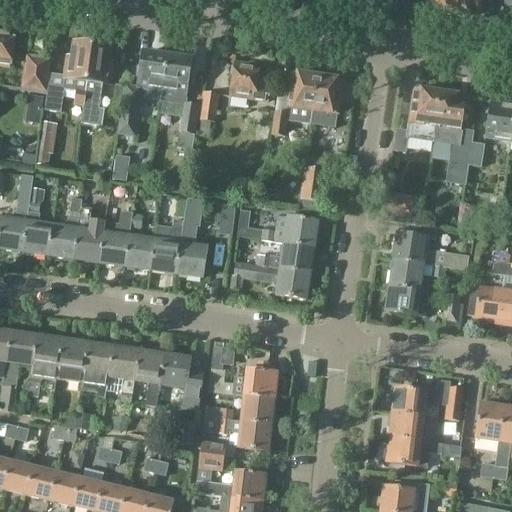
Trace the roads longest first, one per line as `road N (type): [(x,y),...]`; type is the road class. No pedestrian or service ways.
road 1 (residential): [(337,342),(0,291)]
road 2 (residential): [(54,0),(384,46)]
road 3 (residential): [(337,342),(384,46)]
road 4 (residential): [(511,367),(337,342)]
road 5 (residential): [(318,511),(337,342)]
road 6 (residential): [(384,46),(511,65)]
